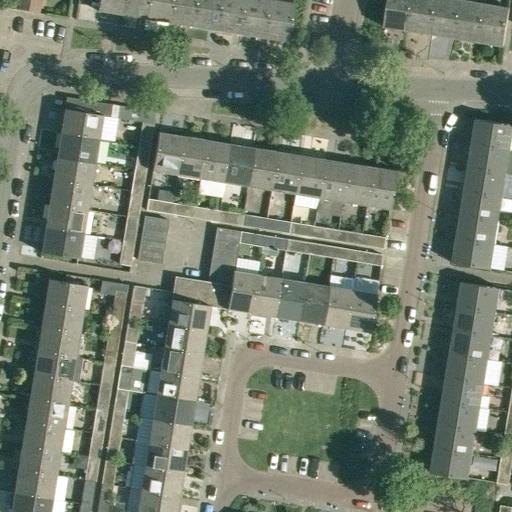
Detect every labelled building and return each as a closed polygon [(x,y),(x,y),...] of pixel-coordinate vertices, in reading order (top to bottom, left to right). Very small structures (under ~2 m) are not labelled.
[(18,0),(17,9),(28,11),(29,0),(18,0)] [(98,0),(96,11),(121,15),(123,0),(98,0)] [(123,0),(121,15),(145,19),(147,0),(123,0)] [(147,0),(145,19),(168,23),(172,0),(147,0)] [(172,0),(168,23),(192,27),(196,0),(172,0)] [(196,0),(192,27),(216,31),(220,0),(196,0)] [(239,35),(245,0),(220,0),(216,31),(239,35)] [(245,0),(239,35),(263,39),(269,0),(245,0)] [(294,3),(277,0),(269,0),(263,39),(287,43),(294,3)] [(408,31),(412,0),(386,0),(383,27),(408,31)] [(412,0),(408,31),(431,35),(436,0),(412,0)] [(461,0),(436,0),(431,35),(455,38),(461,0)] [(461,0),(455,38),(479,42),(485,2),(471,0),(461,0)] [(485,2),(479,42),(503,46),(509,6),(485,2)] [(103,115),(110,116),(112,103),(86,99),(84,111),(64,108),(60,133),(99,139),(103,115)] [(132,107),(119,105),(117,118),(130,121),(132,107)] [(476,119),(473,135),(474,135),(473,143),(472,143),(472,144),(510,150),(511,140),(511,124),(495,122),(476,119)] [(153,123),(142,121),(138,145),(149,147),(153,123)] [(151,171),(175,175),(182,136),(158,132),(151,171)] [(95,163),(99,139),(60,133),(56,156),(95,163)] [(182,136),(175,175),(199,179),(205,140),(182,136)] [(199,179),(223,183),(229,143),(205,140),(199,179)] [(223,183),(247,187),(253,147),(229,143),(223,183)] [(510,150),(472,144),(469,159),(470,159),(469,167),(468,167),(507,174),(510,150)] [(134,169),(145,171),(149,147),(138,145),(134,169)] [(253,147),(247,187),(270,191),(277,151),(253,147)] [(270,191),(294,194),(300,155),(277,151),(270,191)] [(294,194),(318,198),(324,159),(300,155),(294,194)] [(92,187),(95,163),(56,156),(52,180),(92,187)] [(341,202),(348,163),(324,159),(318,198),(341,202)] [(341,202),(365,206),(372,167),(348,163),(341,202)] [(372,167),(365,206),(390,210),(396,171),(372,167)] [(503,198),(507,174),(468,167),(465,183),(466,183),(465,191),(464,191),(503,198)] [(130,193),(141,195),(145,171),(134,169),(130,193)] [(88,210),(92,187),(52,180),(48,204),(88,210)] [(499,221),(503,198),(464,191),(462,207),(463,207),(461,214),(460,214),(460,215),(499,221)] [(137,218),(139,210),(141,195),(130,193),(126,217),(137,218)] [(148,199),(146,211),(169,215),(171,203),(148,199)] [(169,215),(193,219),(195,207),(171,203),(169,215)] [(44,228),(84,234),(88,210),(48,204),(44,228)] [(195,207),(193,219),(216,223),(218,211),(195,207)] [(240,226),(242,215),(218,211),(216,223),(240,226)] [(142,226),(167,230),(168,219),(144,215),(142,226)] [(264,230),(266,219),(242,215),(240,226),(264,230)] [(495,245),(499,221),(460,215),(458,230),(459,230),(458,238),(456,238),(456,239),(495,245)] [(122,240),(133,242),(137,218),(126,217),(122,240)] [(266,219),(264,230),(288,234),(289,222),(266,219)] [(311,238),(313,226),(289,222),(288,234),(311,238)] [(165,241),(167,230),(142,226),(140,237),(165,241)] [(335,242),(337,230),(313,226),(311,238),(335,242)] [(215,239),(239,243),(241,231),(217,227),(215,239)] [(80,258),(84,234),(44,228),(40,252),(80,258)] [(337,230),(335,242),(359,246),(361,234),(337,230)] [(265,235),(241,231),(239,243),(263,247),(265,235)] [(359,246),(384,249),(386,238),(361,234),(359,246)] [(288,239),(265,235),(263,247),(286,251),(288,239)] [(165,241),(140,237),(139,248),(163,252),(165,241)] [(237,254),(239,243),(215,239),(213,249),(237,254)] [(286,251),(310,254),(312,243),(288,239),(286,251)] [(472,266),(491,269),(495,245),(456,239),(454,254),(455,254),(454,262),(453,262),(452,263),(472,266)] [(119,264),(129,265),(133,242),(122,240),(119,264)] [(310,254),(334,258),(336,247),(312,243),(310,254)] [(334,258),(357,262),(359,250),(336,247),(334,258)] [(161,264),(163,252),(139,248),(137,260),(161,264)] [(236,264),(237,254),(213,249),(211,260),(236,264)] [(383,254),(359,250),(357,262),(381,266),(383,254)] [(235,270),(236,264),(211,260),(210,271),(232,275),(233,270),(235,270)] [(232,275),(231,285),(227,310),(252,314),(258,274),(235,270),(233,270),(232,275)] [(210,271),(208,281),(231,285),(232,275),(210,271)] [(252,314),(276,317),(282,278),(258,274),(252,314)] [(167,324),(206,330),(210,307),(227,310),(231,285),(208,281),(175,276),(167,324)] [(276,317),(299,321),(306,282),(282,278),(276,317)] [(44,303),(83,310),(87,285),(48,279),(44,303)] [(461,281),(457,305),(497,311),(501,287),(461,281)] [(329,286),(306,282),(299,321),(323,325),(329,286)] [(323,325),(347,329),(353,289),(329,286),(323,325)] [(347,329),(371,333),(377,293),(353,289),(347,329)] [(115,290),(111,314),(121,316),(125,292),(115,290)] [(129,292),(125,317),(136,319),(140,294),(129,292)] [(79,333),(83,310),(44,303),(40,327),(79,333)] [(493,335),(497,311),(457,305),(453,329),(493,335)] [(111,314),(107,338),(118,340),(121,316),(111,314)] [(132,342),(136,319),(125,317),(121,341),(132,342)] [(203,354),(206,330),(167,324),(163,347),(203,354)] [(76,357),(79,333),(40,327),(36,351),(76,357)] [(489,359),(493,335),(453,329),(449,353),(489,359)] [(118,340),(107,338),(103,362),(114,363),(118,340)] [(128,366),(132,342),(121,341),(118,365),(128,366)] [(160,371),(199,377),(203,354),(163,347),(160,371)] [(36,351),(32,375),(72,381),(76,357),(36,351)] [(449,353),(445,377),(485,383),(489,359),(449,353)] [(103,362),(99,385),(110,387),(114,363),(103,362)] [(124,390),(128,366),(118,365),(114,388),(124,390)] [(195,401),(199,377),(160,371),(156,395),(195,401)] [(68,405),(72,381),(32,375),(28,398),(68,405)] [(483,395),(485,383),(445,377),(441,401),(481,407),(488,408),(490,396),(483,395)] [(106,411),(110,387),(99,385),(95,409),(106,411)] [(110,412),(121,414),(124,390),(114,388),(110,412)] [(191,425),(195,401),(156,395),(152,419),(191,425)] [(68,405),(28,398),(24,422),(64,428),(68,405)] [(477,431),(481,407),(441,401),(438,425),(477,431)] [(95,409),(92,433),(102,435),(106,411),(95,409)] [(117,437),(121,414),(110,412),(107,436),(117,437)] [(187,449),(191,425),(152,419),(148,442),(187,449)] [(60,452),(64,428),(24,422),(21,446),(60,452)] [(434,449),(473,455),(477,431),(438,425),(434,449)] [(92,433),(88,457),(99,458),(102,435),(92,433)] [(113,461),(117,437),(107,436),(103,459),(113,461)] [(500,460),(511,461),(511,436),(504,436),(500,460)] [(187,449),(148,442),(144,466),(184,472),(187,449)] [(56,476),(60,452),(21,446),(17,470),(56,476)] [(469,479),(473,455),(434,449),(430,473),(469,479)] [(95,482),(99,458),(88,457),(84,480),(95,482)] [(110,485),(113,461),(103,459),(99,483),(110,485)] [(508,485),(511,463),(511,461),(500,460),(497,483),(498,483),(508,485)] [(180,496),(184,472),(144,466),(141,490),(180,496)] [(13,493),(53,500),(56,476),(17,470),(13,493)] [(84,480),(80,504),(91,506),(95,482),(84,480)] [(110,485),(99,483),(95,507),(106,508),(110,485)] [(177,511),(180,496),(141,490),(137,511),(177,511)] [(50,511),(53,500),(13,493),(10,511),(50,511)]
